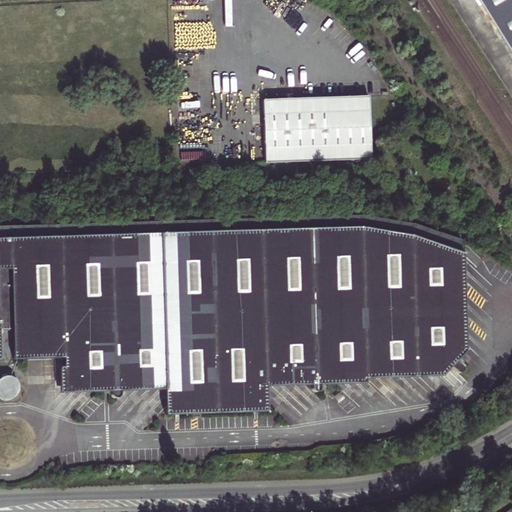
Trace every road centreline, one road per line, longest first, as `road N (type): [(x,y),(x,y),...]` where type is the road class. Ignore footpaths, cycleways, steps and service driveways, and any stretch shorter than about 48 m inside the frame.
road 1 (primary): [(497,441),(355,484),(0,496)]
road 2 (primary): [(55,511),(341,500),(430,478),(497,441)]
